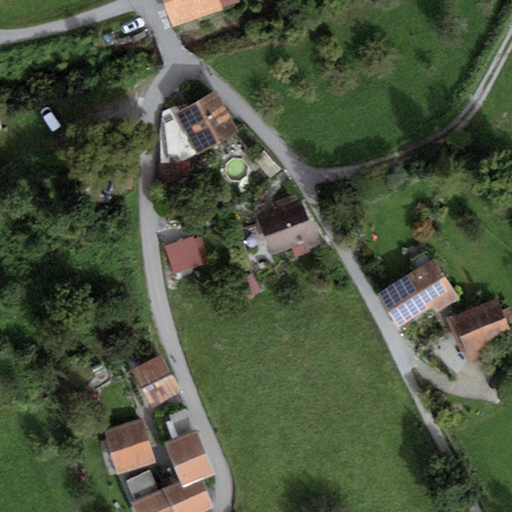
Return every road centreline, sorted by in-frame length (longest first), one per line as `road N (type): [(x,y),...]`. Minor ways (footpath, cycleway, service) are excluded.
road 1 (unclassified): [(224,511),(221,477),(150,266),(147,138),(158,92),(178,60)]
road 2 (unclassified): [(302,179),(382,164),(439,139),(470,110),(511,38)]
road 3 (residential): [(412,392),(302,179)]
road 4 (residential): [(302,179),(202,73),(178,60)]
road 5 (track): [(134,0),(73,23),(0,36)]
road 6 (track): [(469,511),(412,392)]
